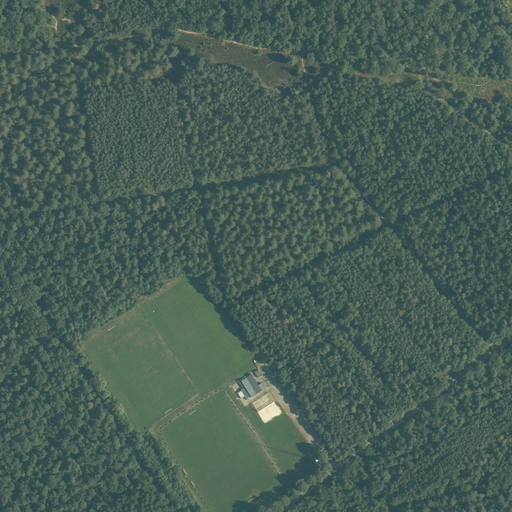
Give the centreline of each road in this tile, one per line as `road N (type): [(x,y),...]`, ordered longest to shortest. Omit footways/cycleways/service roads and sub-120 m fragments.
road 1 (track): [(339,165),(0,220)]
road 2 (tertiary): [(273,511),(511,338)]
road 3 (track): [(50,324),(142,465)]
